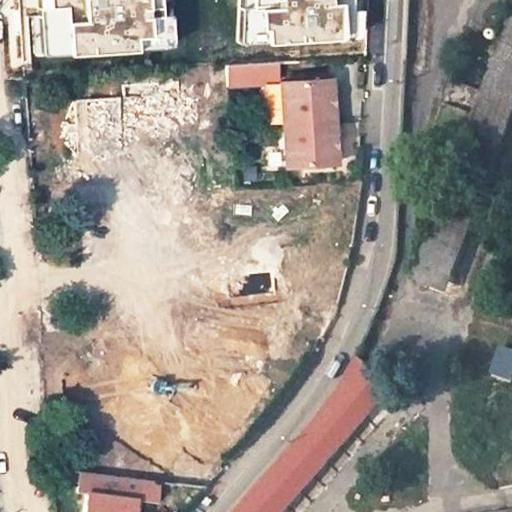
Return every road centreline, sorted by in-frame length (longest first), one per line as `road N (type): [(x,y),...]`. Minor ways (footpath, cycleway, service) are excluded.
road 1 (unclassified): [(216,511),(328,372),(364,299),(385,208),(397,0)]
road 2 (residential): [(0,189),(26,511)]
